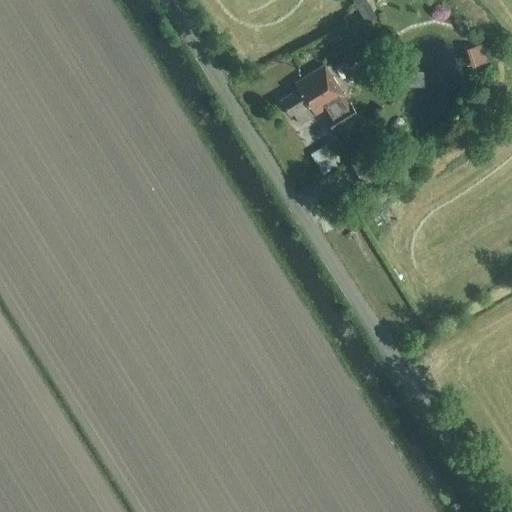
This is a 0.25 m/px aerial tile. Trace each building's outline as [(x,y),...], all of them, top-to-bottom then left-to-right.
[(364,0),(356,0),(353,2),(358,11),(360,14),(366,23),(374,18),(364,0)] [(299,123),(324,108),(327,115),(325,116),(334,131),(357,116),(349,101),(335,110),(331,103),(337,100),(317,68),(295,82),(297,88),(279,99),(288,115),(293,112),(299,123)] [(340,160),(353,152),(344,136),(331,144),(340,160)] [(408,165),(420,161),(414,141),(401,145),(408,165)] [(325,148),(311,156),(321,174),(335,166),(325,148)] [(369,152),(353,163),(366,182),(382,172),(369,152)] [(324,208),(339,203),(334,188),(319,193),(324,208)] [(364,218),(384,253),(405,241),(384,206),(364,218)]
